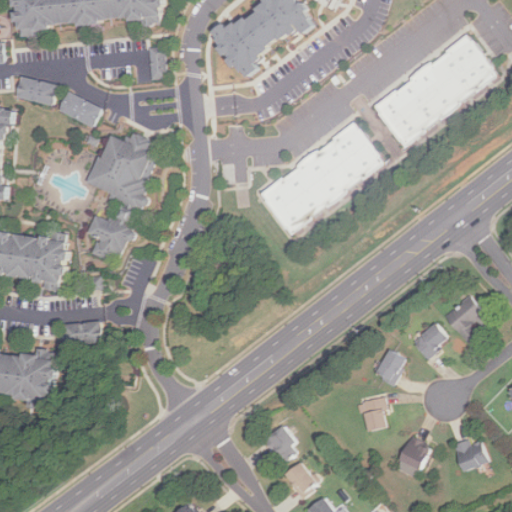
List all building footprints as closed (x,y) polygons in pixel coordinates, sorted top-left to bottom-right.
[(13,0),(16,28),(159,14),(157,0),(13,0)] [(253,9),(246,14),(243,10),(224,25),(221,21),(209,30),(244,75),(255,67),(251,62),(267,50),(262,44),(277,32),(281,37),(297,24),(301,30),(311,23),(293,0),(256,0),(250,5),(253,9)] [(500,73),(409,143),(381,107),(472,36),(500,73)] [(8,62),(0,62),(0,43),(6,43),(8,62)] [(151,47),(154,79),(170,78),(167,45),(151,47)] [(23,96),(58,104),(62,87),(27,78),(23,96)] [(65,108),(96,126),(105,111),(73,93),(65,108)] [(0,106),(0,198),(5,199),(12,107),(0,106)] [(387,161),(294,232),(265,194),(358,123),(387,161)] [(108,136),(89,183),(137,201),(154,156),(145,152),(149,142),(129,134),(125,142),(108,136)] [(119,207),(113,222),(93,214),(84,236),(96,241),(90,256),(115,266),(125,240),(130,242),(133,234),(123,230),(130,212),(119,207)] [(0,227),(65,238),(59,280),(0,271),(0,227)] [(479,333),(473,325),(479,320),(485,327),(493,321),(471,296),(446,317),(468,342),(479,333)] [(67,325),(69,346),(107,341),(105,321),(67,325)] [(430,358),(450,337),(435,322),(415,344),(430,358)] [(0,390),(49,398),(55,356),(0,347),(0,390)] [(408,359),(389,349),(375,374),(394,385),(408,359)] [(390,426),(384,397),(363,401),(369,430),(390,426)] [(267,437),(285,463),(302,451),(284,425),(267,437)] [(433,448),(410,437),(400,459),(422,470),(433,448)] [(481,437),(455,446),(464,470),(489,462),(481,437)] [(304,498),(320,487),(302,461),(286,473),(304,498)] [(310,511),(337,511),(326,496),(308,509),(310,511)] [(200,511),(190,500),(176,511),(200,511)]
